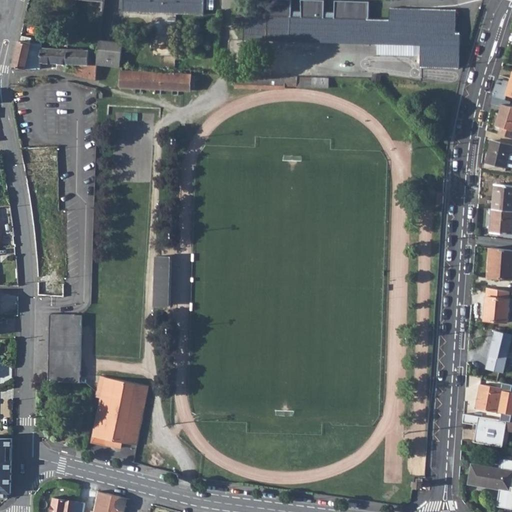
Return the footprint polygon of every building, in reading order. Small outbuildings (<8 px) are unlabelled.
[(87,0),(99,1),(97,13),(102,13),(103,0),(87,0)] [(122,0),(123,12),(203,14),(203,0),(122,0)] [(246,25),(245,39),(422,45),(421,67),(459,68),(461,33),(456,33),(457,9),(390,8),(389,20),(369,19),(369,1),(335,0),(334,13),(324,13),(324,0),(300,0),(301,12),(291,12),(291,0),(255,0),(255,14),(256,14),(256,16),(238,16),(238,25),(246,25)] [(25,42),(20,40),(14,66),(25,69),(41,68),(41,62),(42,48),(42,44),(31,43),(25,42)] [(98,51),(97,64),(120,67),(122,43),(99,41),(98,51)] [(42,48),(41,62),(54,63),(54,49),(42,48)] [(54,49),(54,63),(67,64),(68,49),(54,49)] [(68,49),(67,64),(75,64),(74,74),(95,80),(97,64),(98,51),(68,49)] [(121,87),(190,90),(190,86),(191,80),(191,74),(122,71),(121,87)] [(237,74),(235,74),(235,84),(286,85),(286,75),(262,75),(237,74)] [(501,127),(499,135),(511,138),(511,108),(503,105),(496,126),(501,127)] [(511,145),(492,141),(486,163),(506,168),(510,153),(511,152),(511,145)] [(49,152),(30,156),(34,181),(53,177),(49,152)] [(511,185),(496,184),(493,209),(511,210),(511,185)] [(511,210),(493,209),(492,231),(511,232),(511,210)] [(511,248),(491,247),(488,277),(511,278),(511,248)] [(156,256),(154,306),(169,306),(171,256),(156,256)] [(63,274),(37,273),(38,282),(63,283),(63,274)] [(63,283),(38,282),(38,294),(63,296),(63,283)] [(508,290),(488,287),(484,320),(507,322),(510,298),(507,298),(508,290)] [(50,313),(48,382),(80,382),(81,347),(74,347),(75,314),(50,313)] [(511,332),(495,328),(485,367),(504,372),(511,341),(511,332)] [(101,393),(92,436),(107,439),(106,444),(120,447),(122,441),(136,444),(148,385),(99,376),(96,392),(101,393)] [(480,384),(475,408),(497,412),(502,388),(480,384)] [(507,420),(463,413),(463,423),(474,424),(475,422),(478,423),(474,442),(502,446),(506,429),(507,420)] [(11,447),(12,438),(0,437),(0,497),(6,497),(6,493),(10,493),(11,473),(7,473),(7,446),(11,447)] [(498,505),(511,507),(511,486),(511,477),(511,460),(504,459),(502,469),(472,464),(469,483),(501,488),(498,505)] [(124,511),(128,498),(99,491),(94,511),(124,511)] [(55,498),(52,511),(84,511),(86,503),(55,498)]
